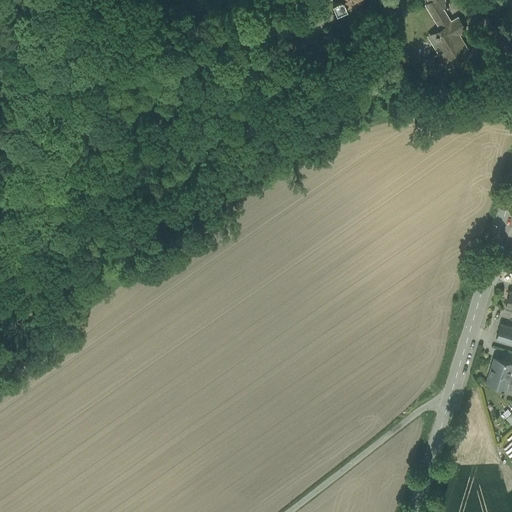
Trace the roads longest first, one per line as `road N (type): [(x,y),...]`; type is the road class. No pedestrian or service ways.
road 1 (tertiary): [(452,395),(511,200)]
road 2 (unclassified): [(286,511),(426,404),(452,395)]
road 3 (tertiary): [(415,511),(452,395)]
